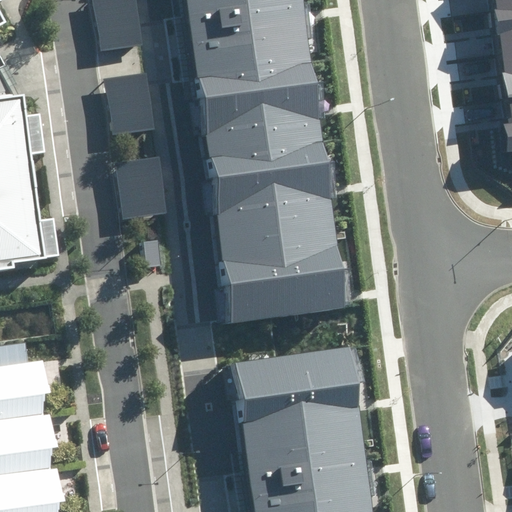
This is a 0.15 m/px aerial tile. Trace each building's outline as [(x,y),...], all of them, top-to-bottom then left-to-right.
[(135,43),(129,0),(89,0),(96,48),(135,43)] [(290,0),(176,0),(220,317),(332,302),(290,0)] [(506,151),(511,149),(511,0),(496,0),(511,114),(511,121),(502,123),(506,151)] [(147,128),(140,70),(100,75),(107,133),(147,128)] [(12,95),(0,96),(0,264),(34,260),(12,95)] [(158,211),(151,153),(111,158),(118,216),(158,211)] [(57,511),(57,503),(65,502),(60,468),(53,469),(50,447),(57,446),(52,414),(46,415),(43,394),(49,393),(44,360),(27,362),(24,342),(0,345),(0,511),(57,511)] [(362,511),(340,344),(228,359),(249,511),(362,511)]
